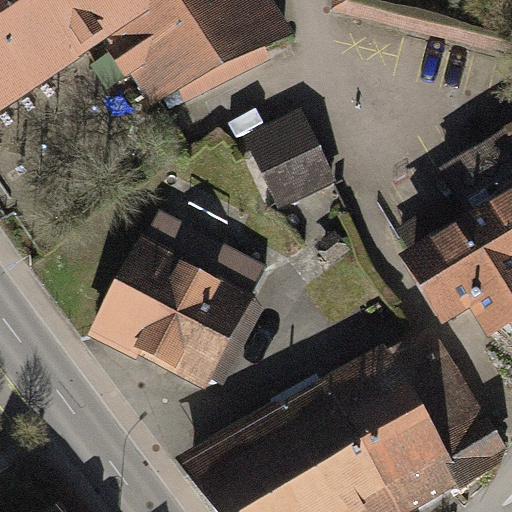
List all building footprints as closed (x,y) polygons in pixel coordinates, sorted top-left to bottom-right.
[(258,0),(0,0),(0,107),(112,32),(122,48),(113,55),(127,77),(137,70),(159,102),(284,38),(258,0)] [(305,124),(251,151),(277,204),(332,178),(305,124)] [(458,199),(401,234),(419,262),(413,266),(446,319),(472,302),(490,331),(511,317),(511,143),(508,138),(445,177),(458,199)] [(161,212),(98,330),(196,382),(206,384),(252,303),(250,302),(268,266),(161,212)] [(424,338),(329,393),(395,509),(452,477),(435,450),(477,426),(424,338)] [(329,393),(193,474),(218,511),(390,511),(395,509),(329,393)] [(435,450),(452,477),(461,495),(499,465),(495,459),(503,454),(486,420),(477,426),(435,450)]
